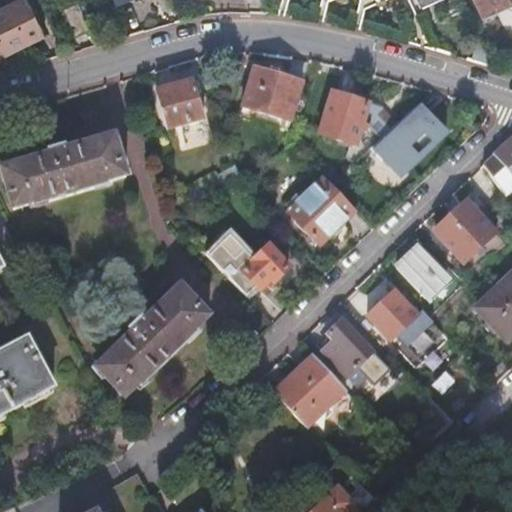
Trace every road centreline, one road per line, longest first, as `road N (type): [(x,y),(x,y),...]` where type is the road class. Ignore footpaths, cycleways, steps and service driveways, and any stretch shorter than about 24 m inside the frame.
road 1 (residential): [(511,103),(286,38),(181,44),(0,98)]
road 2 (residential): [(511,108),(151,457)]
road 3 (track): [(511,390),(384,511)]
